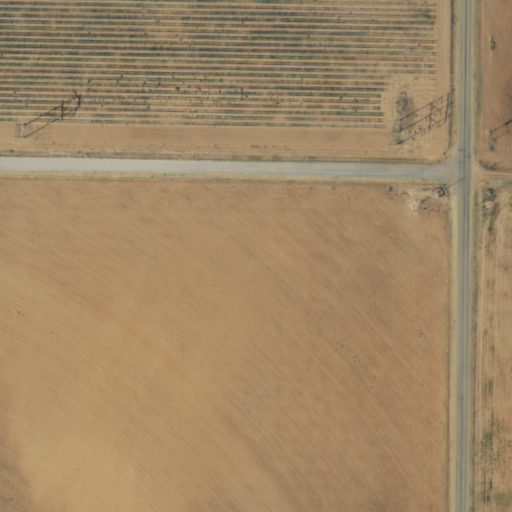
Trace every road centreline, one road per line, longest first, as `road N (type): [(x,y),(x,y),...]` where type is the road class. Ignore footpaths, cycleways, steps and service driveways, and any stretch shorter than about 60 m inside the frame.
road 1 (residential): [(452,511),(459,0)]
road 2 (residential): [(453,187),(0,184)]
